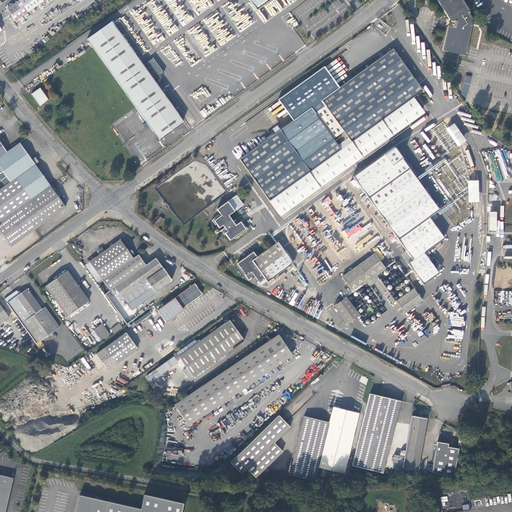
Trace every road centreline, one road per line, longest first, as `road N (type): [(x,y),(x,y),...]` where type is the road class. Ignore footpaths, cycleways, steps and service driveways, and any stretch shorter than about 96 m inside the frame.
road 1 (residential): [(111,199),(227,283),(451,405)]
road 2 (residential): [(383,0),(111,199)]
road 3 (unknown): [(236,288),(199,327),(164,336),(100,379)]
road 4 (residential): [(0,77),(111,199)]
road 5 (residential): [(111,199),(0,277)]
road 6 (unknown): [(360,334),(446,275),(472,283)]
